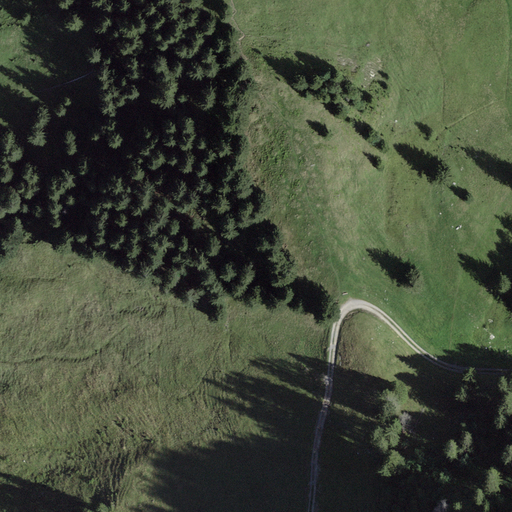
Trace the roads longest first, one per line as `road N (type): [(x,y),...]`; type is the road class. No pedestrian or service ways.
road 1 (track): [(511,373),(461,371),(422,356),(370,306),(344,310)]
road 2 (track): [(326,389),(309,511)]
